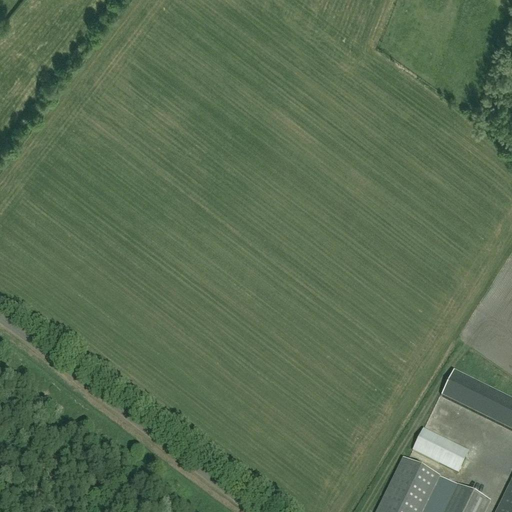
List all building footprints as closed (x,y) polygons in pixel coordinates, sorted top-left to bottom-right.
[(511,402),(453,374),(441,398),(511,432),(511,402)] [(458,474),(469,453),(423,431),(413,452),(458,474)] [(403,460),(394,478),(377,511),(422,511),(431,496),(440,478),(403,460)] [(431,496),(422,511),(445,511),(458,486),(440,478),(431,496)] [(511,511),(511,481),(496,511),(511,511)] [(458,486),(445,511),(485,511),(490,502),(458,486)]
